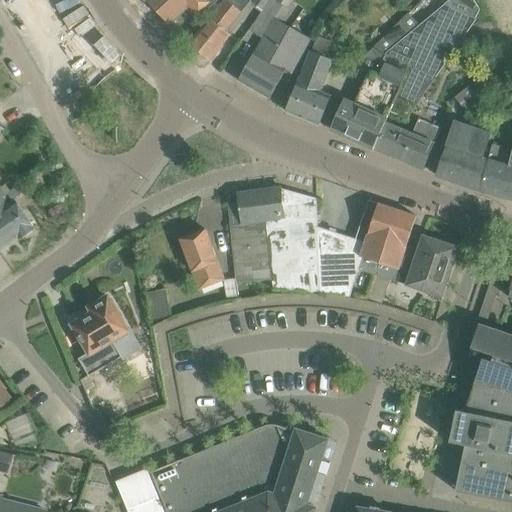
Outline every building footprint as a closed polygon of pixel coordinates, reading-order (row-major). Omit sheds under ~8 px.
[(146,0),(170,24),(194,1),(205,13),(216,0),(146,0)] [(250,1),(263,11),(270,0),(225,0),(211,18),(210,17),(190,43),(211,60),(232,34),(226,30),(250,1)] [(270,0),(263,11),(250,30),(264,39),(257,51),(256,51),(239,80),(271,98),(286,70),(292,73),(312,37),(284,21),(290,9),(287,8),(293,0),(270,0)] [(450,0),(445,5),(420,25),(408,13),(405,16),(368,54),(356,77),(365,81),(355,104),(345,99),(331,129),(375,149),(387,121),(392,110),(409,117),(437,76),(477,19),(476,18),(480,9),(474,0),(450,0)] [(313,50),(312,50),(300,81),(298,81),(286,110),(321,124),(321,123),(332,95),(322,91),(335,59),(326,56),(332,42),(319,37),(313,50)] [(456,97),(468,111),(489,94),(477,79),(456,97)] [(415,133),(388,121),(375,149),(424,170),(441,129),(421,120),(415,133)] [(456,120),(437,175),(481,191),(493,153),(486,150),(492,133),(456,120)] [(511,148),(496,143),(493,153),(481,191),(511,198),(511,148)] [(284,197),(282,187),(238,193),(243,224),(232,226),(239,282),(273,277),(266,217),(285,215),(284,197)] [(0,247),(16,236),(17,239),(32,228),(12,200),(9,201),(0,188),(0,247)] [(275,289),(321,291),(319,227),(318,198),(295,192),(294,196),(284,197),(285,215),(266,217),(273,277),(275,289)] [(321,292),(351,296),(359,268),(362,257),(379,203),(370,200),(357,239),(319,227),(321,291),(321,292)] [(359,268),(358,270),(377,276),(390,280),(395,282),(400,269),(411,235),(417,216),(379,203),(362,257),(359,268)] [(225,279),(214,248),(206,229),(181,239),(200,289),(225,279)] [(405,286),(443,298),(460,247),(423,234),(405,286)] [(369,299),(383,303),(390,280),(377,276),(369,299)] [(457,490),(511,501),(511,284),(511,289),(511,288),(511,289),(510,296),(511,297),(511,334),(480,324),(472,347),(473,348),(471,355),(483,359),(476,380),(484,383),(479,398),(475,397),(472,405),(476,407),(474,412),(458,409),(451,442),(466,445),(457,490)] [(150,292),(154,320),(172,317),(167,289),(150,292)] [(128,330),(119,315),(109,297),(92,307),(95,313),(75,325),(91,351),(79,358),(90,376),(122,357),(124,360),(143,349),(130,328),(128,330)] [(6,420),(14,444),(34,438),(26,414),(6,420)] [(166,511),(149,468),(119,480),(131,511),(315,511),(317,507),(308,503),(329,439),(318,435),(316,436),(310,435),(308,432),(297,428),(296,430),(280,425),(279,425),(278,425),(277,424),(276,424),(275,424),(274,424),(273,424),(272,424),(271,424),(270,424),(269,424),(268,425),(267,425),(266,425),(265,425),(265,426),(264,426),(152,471),(168,511),(166,511)] [(0,471),(5,473),(11,455),(0,451),(0,471)] [(0,511),(44,511),(45,509),(1,498),(2,495),(0,494),(0,511)]
